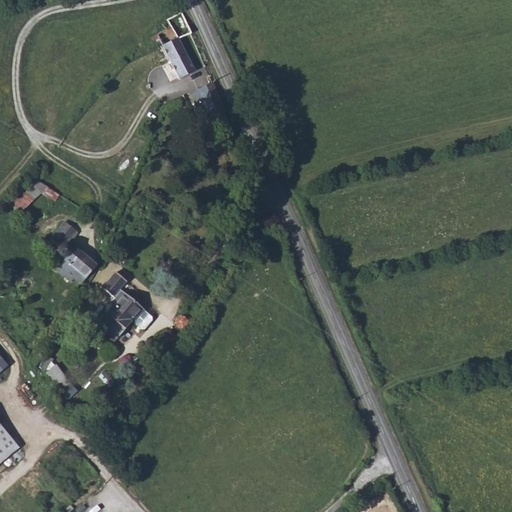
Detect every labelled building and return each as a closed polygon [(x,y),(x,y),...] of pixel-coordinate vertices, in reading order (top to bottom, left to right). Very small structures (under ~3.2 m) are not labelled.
[(151,26),(155,34),(161,32),(180,74),(197,66),(182,34),(191,29),(182,10),(151,26)] [(209,112),(223,106),(211,78),(189,88),(192,95),(202,91),(209,112)] [(24,183),(32,192),(42,182),(41,180),(44,176),(39,172),(36,174),(34,174),(24,183)] [(24,183),(17,190),(24,199),(32,192),(24,183)] [(79,225),(69,216),(54,232),(59,237),(58,238),(57,240),(56,241),(56,243),(56,244),(57,246),(57,247),(58,248),(60,249),(61,249),(63,249),(53,260),(68,273),(71,269),(77,276),(94,258),(72,237),(67,238),(79,225)] [(103,289),(116,296),(126,278),(113,271),(103,289)] [(144,310),(121,290),(111,303),(112,304),(100,320),(119,336),(132,320),(133,322),(141,329),(144,329),(152,320),(151,317),(143,310),(144,310)] [(100,320),(95,325),(114,341),(119,336),(100,320)] [(0,371),(8,365),(0,354),(0,371)] [(56,387),(67,379),(54,361),(43,369),(56,387)] [(0,452),(17,439),(0,418),(0,452)]
